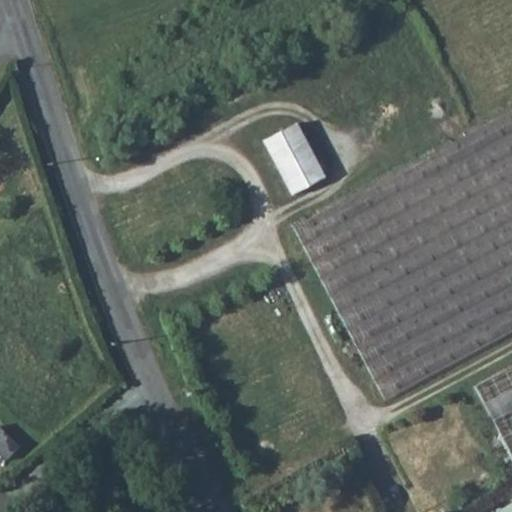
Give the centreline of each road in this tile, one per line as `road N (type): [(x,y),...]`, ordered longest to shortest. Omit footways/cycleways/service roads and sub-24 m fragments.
road 1 (track): [(511,91),(294,205),(261,240),(255,192),(234,155),(205,143),(78,194)]
road 2 (track): [(117,292),(261,240),(362,422),(209,495)]
road 3 (tertiary): [(19,20),(101,254),(217,511)]
road 4 (track): [(362,422),(511,346)]
